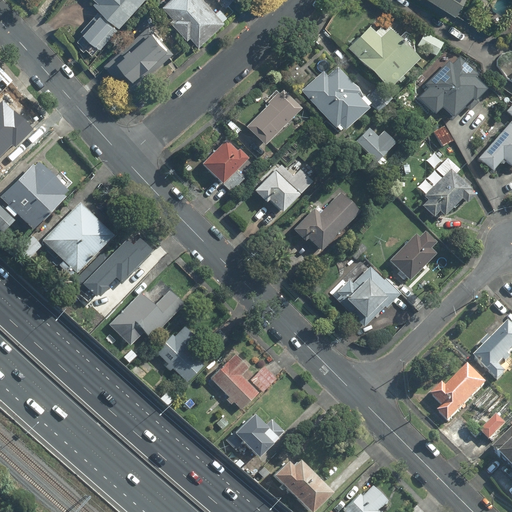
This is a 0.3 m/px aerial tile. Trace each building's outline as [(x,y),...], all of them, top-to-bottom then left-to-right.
[(93,0),(95,2),(92,5),(98,10),(78,32),(82,35),(74,43),(90,57),(142,0),(93,0)] [(162,0),(166,3),(159,10),(162,14),(166,11),(172,19),(169,21),(185,40),(188,38),(197,48),(224,21),(202,0),(162,0)] [(438,0),(456,11),(462,0),(438,0)] [(161,31),(164,29),(150,15),(129,36),(133,41),(103,67),(125,92),(149,71),(147,69),(163,54),(171,63),(182,52),(161,31)] [(374,38),(366,28),(342,50),(381,93),(391,84),(393,86),(399,81),(397,78),(414,63),(383,30),(374,38)] [(440,44),(423,33),(415,46),(432,57),(440,44)] [(448,66),(444,63),(436,71),(433,68),(418,83),(424,90),(416,98),(419,102),(417,103),(430,117),(436,111),(445,120),(465,101),(468,104),(480,92),(468,81),(472,77),(455,60),(448,66)] [(361,109),(366,106),(333,68),(324,76),(321,72),(296,93),(328,130),(333,126),(338,132),(363,111),(361,109)] [(388,101),(375,88),(361,100),(374,114),(388,101)] [(278,91),(264,105),(265,106),(241,130),(258,149),(297,110),(278,91)] [(511,100),(502,112),(511,119),(473,161),(487,173),(498,161),(509,170),(511,166),(511,100)] [(12,138),(16,135),(0,119),(0,115),(2,114),(0,111),(0,171),(12,159),(13,161),(24,150),(12,138)] [(449,142),(442,127),(432,132),(439,147),(449,142)] [(352,143),(377,169),(384,163),(379,157),(393,145),(381,132),(375,138),(366,129),(352,143)] [(235,170),(246,159),(236,150),(232,154),(221,143),(196,167),(216,188),(219,186),(235,170)] [(445,159),(434,170),(440,177),(421,197),(425,201),(417,208),(429,219),(434,213),(439,218),(456,201),(461,206),(471,195),(451,176),(457,171),(445,159)] [(0,195),(0,228),(11,218),(26,233),(62,196),(59,193),(72,180),(55,163),(44,174),(33,162),(0,195)] [(290,179),(277,166),(250,193),(260,205),(263,202),(276,216),(309,183),(297,171),(290,179)] [(95,220),(104,211),(76,184),(12,249),(24,261),(39,246),(57,264),(52,269),(63,280),(67,276),(69,278),(111,236),(95,220)] [(315,205),(288,232),(299,244),(302,241),(315,254),(356,211),(338,194),(321,212),(315,205)] [(440,247),(423,230),(414,238),(412,236),(384,262),(404,283),(440,247)] [(365,249),(360,244),(348,255),(354,261),(365,249)] [(120,286),(99,265),(84,281),(81,278),(68,289),(92,316),(95,313),(103,321),(119,304),(111,294),(120,286)] [(349,285),(343,279),(330,292),(338,301),(335,304),(359,329),(380,308),(382,310),(400,293),(384,278),(380,282),(367,267),(349,285)] [(180,305),(166,292),(151,308),(136,294),(105,327),(125,349),(138,337),(143,343),(180,305)] [(478,348),(481,350),(471,360),(495,385),(504,376),(496,368),(502,363),(504,365),(508,361),(506,359),(511,353),(511,328),(507,324),(493,339),(490,336),(478,348)] [(199,346),(176,326),(151,354),(163,365),(160,368),(166,374),(168,371),(183,385),(226,337),(215,327),(199,346)] [(230,355),(206,380),(224,398),(222,401),(228,406),(230,404),(237,411),(254,394),(237,377),(244,370),(230,355)] [(445,389),(441,385),(429,399),(439,408),(434,414),(446,426),(484,384),(465,367),(445,389)] [(273,380),(261,368),(248,381),(260,393),(273,380)] [(216,402),(212,407),(222,416),(211,429),(217,435),(232,417),(216,402)] [(262,427),(251,417),(248,420),(246,418),(227,439),(250,461),(279,432),(267,421),(262,427)] [(487,443),(504,427),(495,418),(478,434),(487,443)] [(511,436),(508,433),(489,452),(496,459),(494,461),(511,479),(511,481),(511,482),(511,483),(511,436)] [(323,496),(326,492),(315,480),(312,482),(301,470),(303,468),(294,459),(285,467),(281,463),(266,479),(298,511),(309,511),(324,497),(323,496)] [(374,511),(385,500),(369,484),(340,511),(374,511)]
